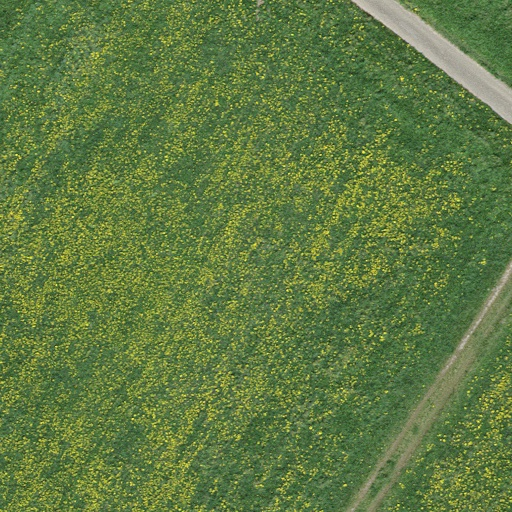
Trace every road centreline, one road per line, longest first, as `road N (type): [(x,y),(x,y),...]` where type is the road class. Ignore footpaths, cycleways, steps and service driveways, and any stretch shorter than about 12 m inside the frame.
road 1 (track): [(511,291),(360,511)]
road 2 (track): [(511,112),(362,0)]
